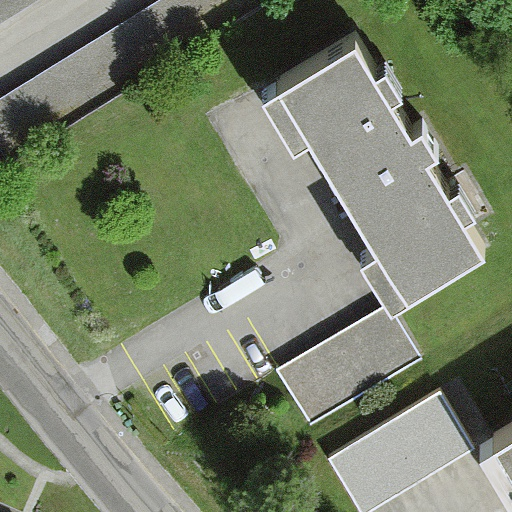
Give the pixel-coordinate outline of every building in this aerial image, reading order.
[(0,0),(0,16),(25,0),(0,0)] [(154,0),(0,97),(0,152),(7,163),(265,0),(154,0)] [(355,33),(261,89),(291,140),(310,129),(344,186),(378,242),(362,252),(391,302),(486,246),(466,212),(476,206),(459,178),(448,185),(427,151),(435,146),(421,121),(412,127),(391,92),(401,87),(384,60),(375,65),(355,33)] [(386,305),(278,371),(311,425),(419,359),(386,305)] [(437,390),(326,457),(359,511),(362,511),(471,446),(437,390)] [(511,427),(480,447),(511,499),(511,427)]
